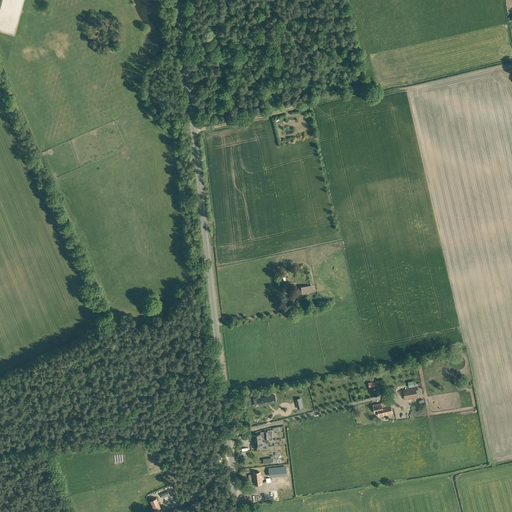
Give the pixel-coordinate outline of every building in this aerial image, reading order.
[(404,400),(417,397),(415,387),(402,390),(404,400)] [(257,398),(258,405),(276,402),(274,395),(270,396),(257,398)] [(380,403),(373,405),(374,412),(378,411),(379,416),(392,413),(391,408),(390,404),(381,406),(380,403)] [(272,440),(271,430),(268,430),(268,431),(263,432),(264,438),(264,439),(269,438),(269,440),(272,440)] [(261,434),(252,435),(254,449),(258,448),(258,446),(262,445),(261,439),(264,438),(263,432),(260,432),(261,434)] [(274,449),(274,456),(273,456),(274,467),(271,467),(262,468),(263,477),(272,475),(272,477),(275,476),(279,500),(293,498),(288,454),(282,455),(281,448),(274,449)] [(261,482),(262,482),(261,475),(260,476),(260,472),(253,473),(254,484),(261,483),(261,482)] [(150,500),(154,510),(161,507),(156,498),(150,500)]
